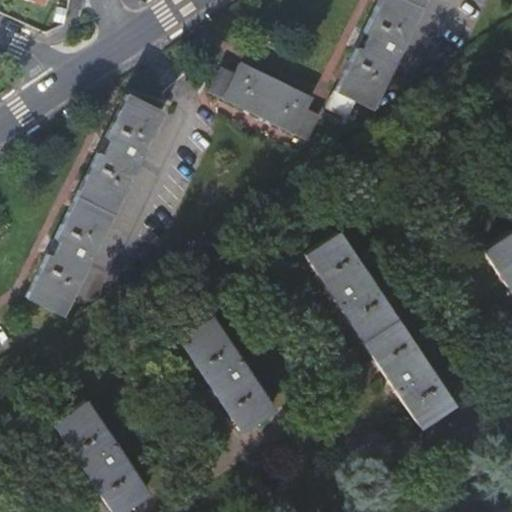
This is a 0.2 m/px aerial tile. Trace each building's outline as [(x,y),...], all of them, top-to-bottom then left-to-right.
[(410,25),(420,5),(422,0),(379,0),(364,30),(369,33),(365,41),(361,48),(356,46),(327,106),(348,116),(356,98),(371,105),(410,25)] [(319,115),(308,110),(305,108),(310,97),(241,63),(235,73),(231,71),(222,67),(210,89),(307,136),(319,115)] [(112,210),(162,110),(128,93),(106,135),(110,137),(107,144),(103,152),(99,150),(56,236),(61,239),(57,248),(52,256),(48,254),(26,296),(61,313),(112,210)] [(511,227),(481,248),(511,294),(511,227)] [(302,258),(360,346),(396,322),(338,234),(302,258)] [(240,430),(272,407),(210,316),(177,337),(192,359),(240,430)] [(360,346),(421,435),(456,412),(396,322),(360,346)] [(52,421),(85,469),(114,511),(116,511),(147,492),(84,399),(52,421)]
